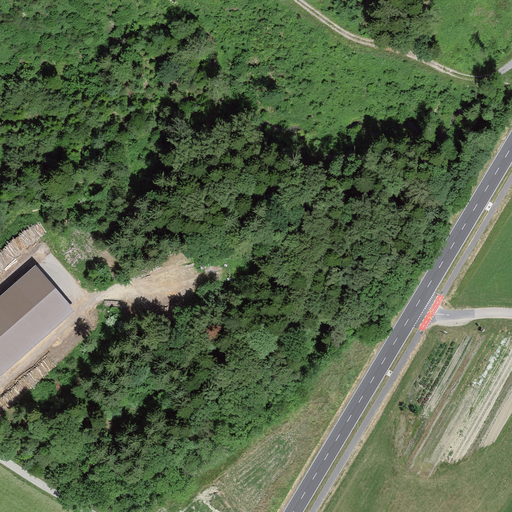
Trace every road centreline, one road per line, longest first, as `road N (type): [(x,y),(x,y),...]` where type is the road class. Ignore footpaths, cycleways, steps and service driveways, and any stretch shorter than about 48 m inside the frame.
road 1 (track): [(0,380),(166,253),(192,287),(254,269)]
road 2 (secondary): [(415,305),(292,511)]
road 3 (track): [(511,63),(484,78),(460,75),(356,39),(297,0)]
road 4 (secondary): [(511,141),(415,305)]
road 5 (track): [(0,444),(99,511)]
